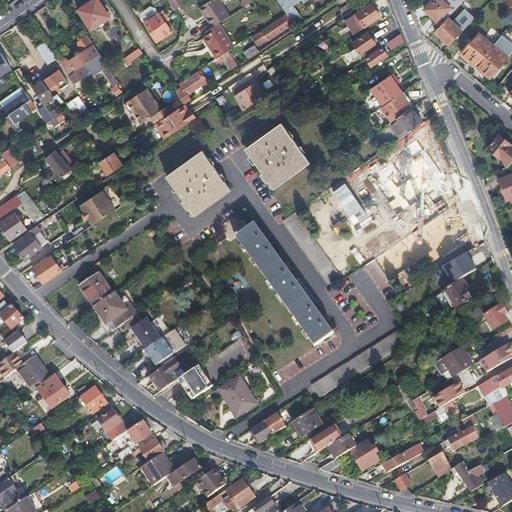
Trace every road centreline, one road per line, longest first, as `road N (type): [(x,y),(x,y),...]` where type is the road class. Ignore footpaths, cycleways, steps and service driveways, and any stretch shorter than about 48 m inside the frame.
road 1 (residential): [(0,265),(83,353),(190,432),(438,511)]
road 2 (residential): [(433,72),(511,272)]
